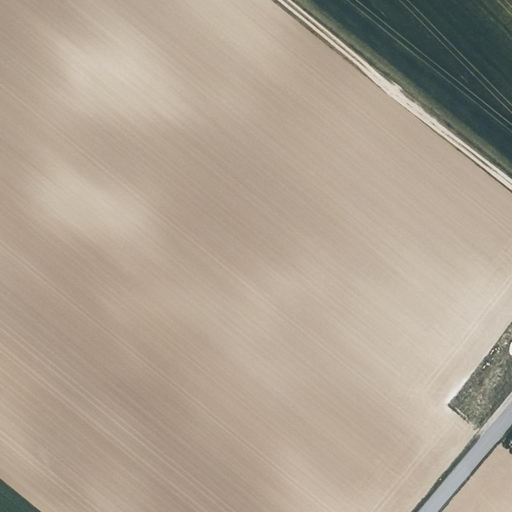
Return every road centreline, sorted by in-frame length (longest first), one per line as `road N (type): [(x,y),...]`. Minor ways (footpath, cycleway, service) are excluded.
road 1 (track): [(287,0),(511,182)]
road 2 (tertiary): [(429,511),(511,413)]
